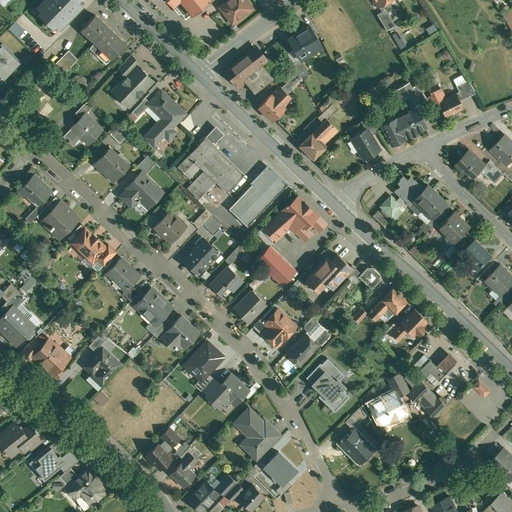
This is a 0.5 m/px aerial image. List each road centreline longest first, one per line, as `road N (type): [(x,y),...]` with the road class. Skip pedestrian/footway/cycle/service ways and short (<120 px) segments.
road 1 (residential): [(0,122),(234,334),(292,413),(339,511)]
road 2 (secondary): [(335,203),(511,367)]
road 3 (residential): [(0,363),(109,446),(171,511)]
road 4 (secondary): [(199,73),(335,203)]
road 5 (residential): [(344,511),(452,471),(494,431)]
road 6 (residential): [(420,150),(511,240)]
